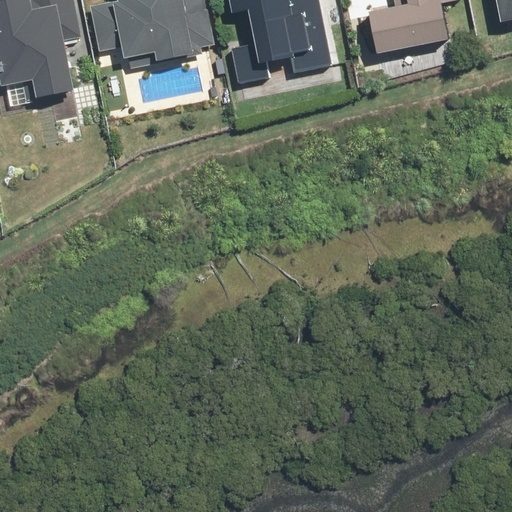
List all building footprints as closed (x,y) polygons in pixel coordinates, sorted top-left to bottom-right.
[(0,0),(0,111),(70,98),(59,46),(78,42),(69,0),(0,0)] [(102,0),(114,58),(161,48),(163,60),(214,49),(203,0),(102,0)] [(219,0),(223,18),(241,15),(246,39),(226,43),(234,86),(328,68),(315,0),(219,0)] [(369,54),(439,42),(433,5),(462,0),(393,0),(395,7),(362,13),(369,54)] [(511,0),(501,0),(505,16),(511,14),(511,0)]
